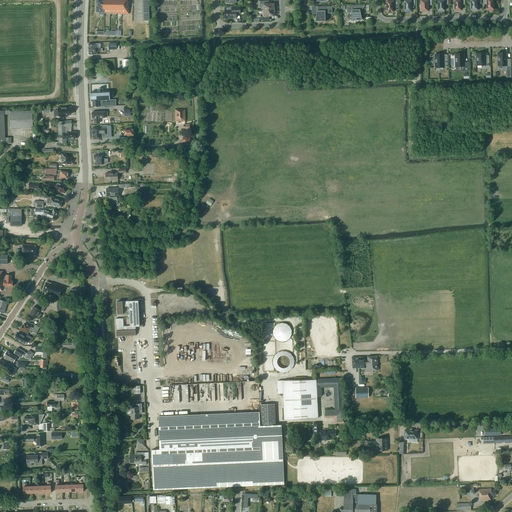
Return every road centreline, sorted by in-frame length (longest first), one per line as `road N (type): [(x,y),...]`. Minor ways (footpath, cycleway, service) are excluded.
road 1 (unknown): [(214,45),(303,42),(375,83),(416,82),(430,126),(511,124)]
road 2 (primary): [(75,244),(85,184),(82,0)]
road 3 (primary): [(104,511),(95,281)]
road 4 (unclassified): [(341,354),(511,349)]
road 5 (unclassified): [(344,428),(511,422)]
road 6 (residential): [(502,15),(384,20),(376,0)]
